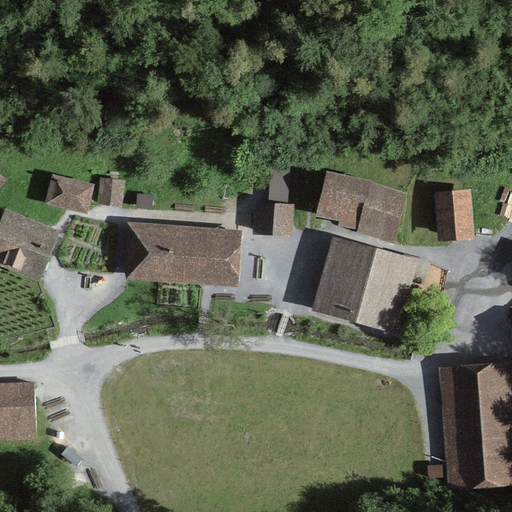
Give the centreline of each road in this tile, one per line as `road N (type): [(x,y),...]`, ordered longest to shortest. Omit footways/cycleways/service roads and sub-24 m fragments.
road 1 (track): [(0,368),(72,365),(121,349),(217,340),(427,366),(511,362)]
road 2 (track): [(69,330),(72,365),(130,511)]
